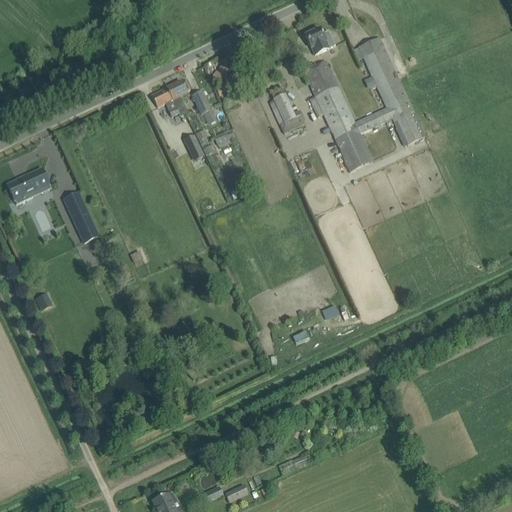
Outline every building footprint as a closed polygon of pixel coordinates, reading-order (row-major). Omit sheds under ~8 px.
[(318,31),(317,29),(312,31),(313,33),(305,37),(314,57),(335,47),(328,32),(322,35),(319,30),(318,31)] [(359,49),(387,110),(390,116),(411,107),(379,40),(359,49)] [(355,125),(326,63),(304,74),(315,98),(310,101),(318,119),(324,116),(351,173),(372,163),(359,135),(392,120),(390,116),(387,110),(355,125)] [(219,68),(211,78),(220,84),(230,71),(222,65),(219,68)] [(166,89),(178,115),(180,118),(188,115),(180,98),(187,95),(186,93),(191,91),(186,81),(181,84),(181,82),(166,89)] [(171,118),(178,115),(166,89),(151,97),(157,109),(165,105),(171,118)] [(293,112),(285,97),(281,89),(270,94),(274,102),(270,104),(285,135),(306,125),(300,112),(297,113),(296,111),(293,112)] [(211,105),(208,107),(202,93),(192,97),(200,116),(204,114),(206,118),(209,126),(216,123),(212,114),(215,113),(211,105)] [(405,148),(425,138),(411,107),(390,116),(392,120),(405,148)] [(168,127),(174,139),(183,135),(177,123),(168,127)] [(204,132),(196,136),(198,142),(207,138),(204,132)] [(225,133),(213,138),(217,147),(229,142),(229,141),(235,138),(233,134),(227,137),(225,133)] [(201,151),(194,137),(184,142),(190,156),(201,151)] [(210,147),(203,150),(207,157),(213,154),(210,147)] [(31,194),(49,186),(42,170),(7,186),(16,206),(33,198),(31,194)] [(235,201),(251,194),(247,185),(231,192),(235,201)] [(84,245),(99,238),(79,194),(64,201),(84,245)] [(42,312),(54,308),(49,295),(38,299),(42,312)] [(359,426),(350,430),(353,436),(361,432),(359,426)] [(302,458),(292,462),(296,470),(305,466),(302,458)] [(248,496),(243,486),(224,495),(229,505),(248,496)] [(205,506),(223,497),(219,488),(201,497),(205,506)] [(269,488),(262,492),(266,501),(273,497),(269,488)] [(168,496),(153,503),(156,511),(175,511),(173,505),(178,503),(178,504),(179,504),(172,493),(172,494),(168,496)]
